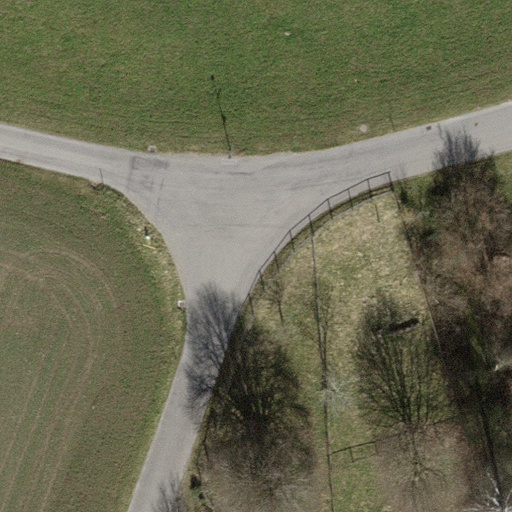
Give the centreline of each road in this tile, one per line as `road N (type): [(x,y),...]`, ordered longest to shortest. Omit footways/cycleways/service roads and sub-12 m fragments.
road 1 (unclassified): [(140,511),(249,209)]
road 2 (unclassified): [(511,123),(249,209)]
road 3 (unclassified): [(249,209),(0,142)]
